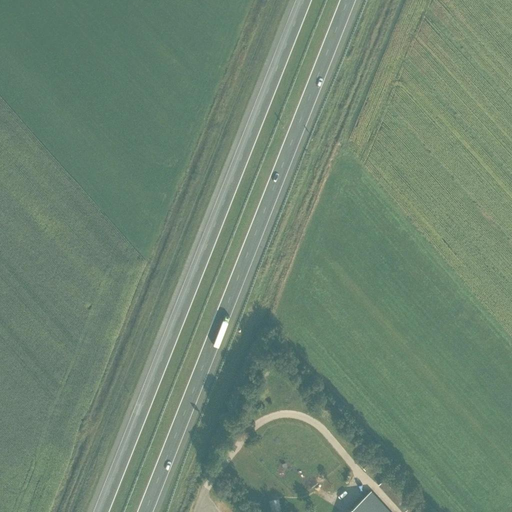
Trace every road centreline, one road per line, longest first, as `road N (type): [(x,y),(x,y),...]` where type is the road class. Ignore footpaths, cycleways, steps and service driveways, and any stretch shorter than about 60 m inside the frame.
road 1 (motorway): [(148,511),(351,0)]
road 2 (motorway): [(300,0),(98,511)]
